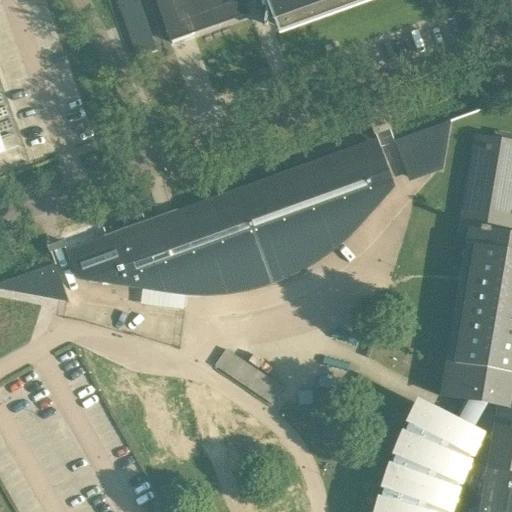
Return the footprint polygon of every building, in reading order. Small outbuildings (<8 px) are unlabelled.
[(0,0),(0,58),(4,68),(15,101),(62,84),(65,83),(67,80),(69,77),(69,73),(69,69),(43,0),(0,0)] [(157,51),(138,0),(116,0),(137,58),(146,55),(157,51)] [(155,0),(171,43),(193,35),(191,29),(246,10),(242,0),(155,0)] [(259,0),(262,6),(264,5),(265,7),(265,8),(265,10),(265,12),(265,14),(265,16),(265,18),(265,20),(265,21),(265,23),(264,24),(264,25),(266,25),(267,24),(267,23),(267,21),(267,20),(268,18),(268,17),(271,16),(275,25),(344,0),(259,0)] [(378,147),(392,183),(399,181),(427,171),(432,169),(440,166),(448,122),(394,141),(387,144),(378,147)] [(0,154),(5,152),(17,148),(14,138),(1,142),(0,137),(0,154)] [(511,511),(511,238),(510,238),(511,228),(511,144),(476,138),(461,229),(470,231),(442,397),(465,401),(453,423),(421,406),(405,441),(391,476),(380,511),(511,511)] [(109,244),(69,259),(75,276),(143,285),(139,275),(155,269),(162,288),(184,291),(188,291),(196,291),(206,292),(203,283),(328,238),(331,247),(347,232),(362,216),(356,196),(392,183),(378,147),(170,222),(147,230),(141,212),(102,226),(109,244)] [(65,247),(57,249),(48,252),(53,264),(59,282),(75,276),(69,259),(65,247)] [(53,264),(0,283),(0,289),(67,301),(59,282),(53,264)] [(223,348),(213,364),(271,403),(281,388),(223,348)]
